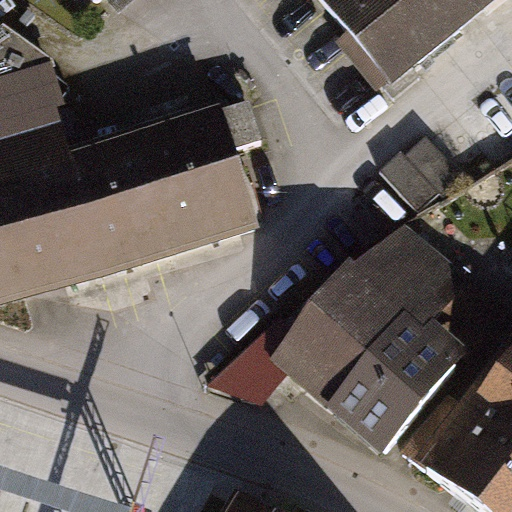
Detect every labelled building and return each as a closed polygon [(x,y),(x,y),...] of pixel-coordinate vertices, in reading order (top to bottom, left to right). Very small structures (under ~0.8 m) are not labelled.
[(130,0),(109,0),(117,10),(130,0)] [(324,0),(396,88),(503,0),(324,0)] [(0,305),(110,273),(214,242),(256,229),(240,176),(233,154),(262,145),(250,107),(70,161),(43,70),(0,82),(0,305)] [(443,136),(393,165),(421,212),(471,182),(443,136)] [(349,275),(277,358),(387,452),(455,372),(416,339),(429,324),(468,358),(497,324),(403,245),(355,280),(349,275)] [(451,401),(407,459),(476,511),(511,511),(511,365),(472,417),(451,401)]
